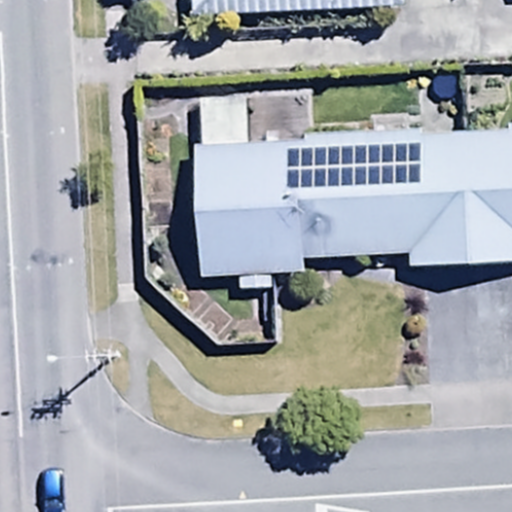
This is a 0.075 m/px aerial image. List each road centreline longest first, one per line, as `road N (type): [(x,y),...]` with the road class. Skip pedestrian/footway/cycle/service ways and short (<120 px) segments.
road 1 (secondary): [(21,511),(0,87)]
road 2 (residential): [(511,500),(202,511)]
